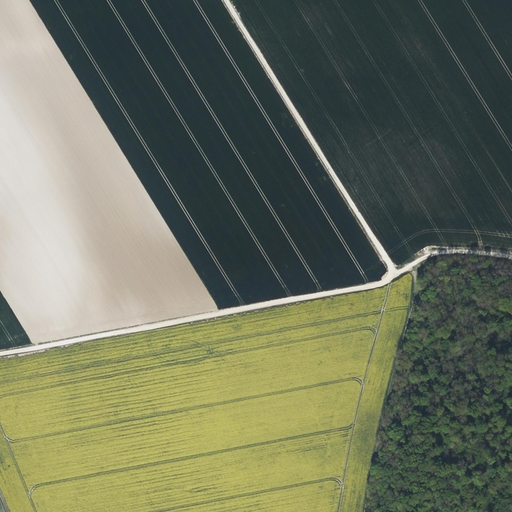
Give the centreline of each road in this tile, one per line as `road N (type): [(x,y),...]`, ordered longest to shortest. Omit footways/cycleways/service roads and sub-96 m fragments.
road 1 (track): [(511,257),(429,253),(381,282),(0,354)]
road 2 (track): [(393,272),(224,0)]
road 3 (track): [(364,511),(422,257)]
